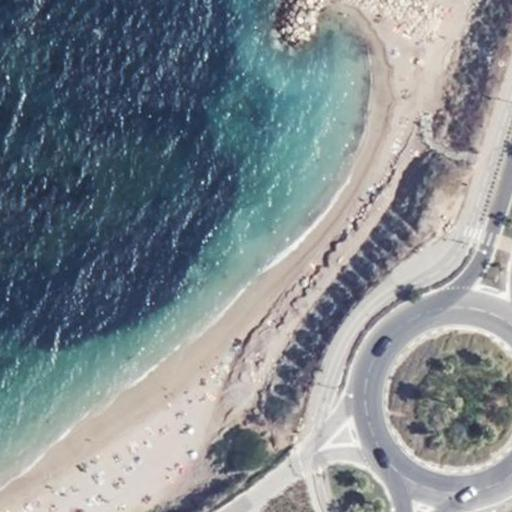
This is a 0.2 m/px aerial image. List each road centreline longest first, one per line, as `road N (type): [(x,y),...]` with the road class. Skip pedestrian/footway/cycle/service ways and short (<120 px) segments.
road 1 (secondary): [(443,309),(392,336),(367,387),(374,435),(398,468)]
road 2 (secondary): [(511,171),(479,263),(443,309)]
